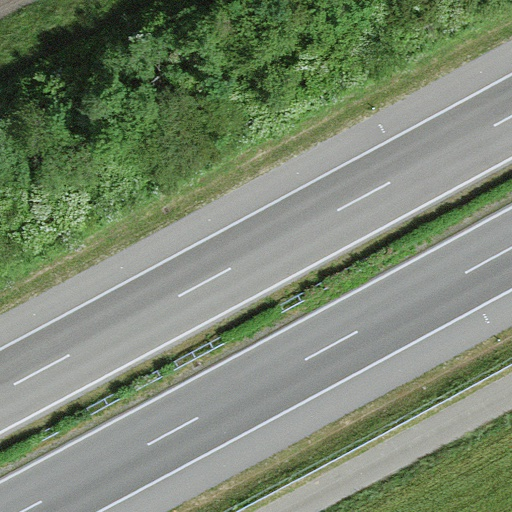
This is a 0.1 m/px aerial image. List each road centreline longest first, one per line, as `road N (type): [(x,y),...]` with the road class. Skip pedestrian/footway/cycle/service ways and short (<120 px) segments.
road 1 (motorway): [(511,115),(0,391)]
road 2 (motorway): [(21,511),(511,247)]
road 3 (unclassified): [(285,511),(511,390)]
